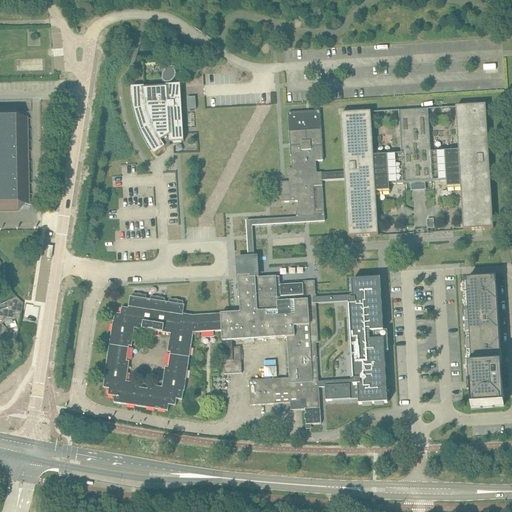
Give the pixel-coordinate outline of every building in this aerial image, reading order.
[(145,87),(132,88),(132,92),(132,96),(133,100),(133,105),(134,109),(135,113),(136,117),(137,121),(139,125),(140,129),(142,133),(144,137),(146,140),(148,144),(150,148),(152,151),(154,155),(165,147),(161,141),(163,140),(163,141),(163,142),(168,139),(168,138),(167,139),(167,137),(169,136),(170,142),(173,142),(173,144),(181,143),(181,141),(184,141),(183,133),(181,133),(181,129),(180,109),(182,109),(180,85),(167,86),(167,83),(168,83),(169,83),(170,83),(171,82),(172,81),(173,81),(174,80),(174,79),(175,78),(175,77),(176,76),(176,75),(176,74),(176,73),(176,72),(175,71),(175,70),(174,70),(175,69),(176,68),(175,68),(174,67),(173,67),(172,67),(171,67),(170,67),(169,67),(168,68),(167,68),(167,69),(166,70),(165,71),(164,71),(164,72),(163,73),(163,74),(163,75),(162,76),(162,77),(162,78),(163,83),(163,89),(145,90),(145,87)] [(195,97),(187,98),(188,109),(196,109),(195,97)] [(115,313),(114,322),(113,322),(104,379),(105,379),(103,388),(109,389),(108,395),(115,396),(114,403),(168,411),(169,405),(176,406),(176,405),(177,399),(182,400),(184,392),(193,333),(222,331),(222,342),(224,375),(242,373),(240,347),(233,348),(232,341),(287,337),(289,378),(249,381),(250,406),(292,403),(293,411),(302,410),(305,410),(305,415),(304,415),(305,420),(306,420),(306,430),(307,430),(307,425),(321,424),(321,419),(321,414),(320,414),(319,388),(318,382),(314,303),(313,298),(312,283),(303,284),(277,286),(276,277),(259,278),(255,278),(254,257),(252,226),(324,222),(324,213),(323,201),(322,186),(322,181),(345,180),(349,238),(379,236),(376,193),(390,192),(390,185),(446,181),(446,188),(461,187),(463,231),(494,229),(486,105),(456,107),(459,150),(431,152),(428,109),(398,111),(401,154),(374,155),(371,112),(341,114),(345,172),(322,174),(322,173),(317,173),(316,161),(323,161),(321,130),(320,111),(288,113),(289,131),(291,156),(292,167),(292,169),(288,169),(289,182),(281,183),(282,202),(298,201),(299,210),(296,210),(296,218),(247,221),(249,257),(249,268),(237,269),(238,277),(237,277),(238,297),(239,297),(240,313),(192,316),(183,314),(184,305),(183,305),(183,302),(176,300),(169,299),(169,303),(164,302),(165,299),(151,297),(150,300),(146,299),(146,296),(132,294),(132,297),(130,297),(128,309),(122,308),(121,314),(115,313)] [(0,205),(28,205),(26,118),(20,118),(0,118),(0,205)] [(496,279),(466,280),(467,285),(468,306),(468,314),(470,335),(470,342),(471,362),(472,366),(466,367),(466,368),(469,368),(469,375),(469,377),(470,389),(471,405),(480,404),(480,408),(495,407),(494,403),(504,403),(501,365),(497,365),(493,293),(492,285),(494,285),(496,285),(496,288),(497,288),(496,279)] [(314,298),(314,304),(349,302),(353,380),(319,383),(319,388),(325,387),(326,401),(359,399),(359,406),(388,404),(386,380),(385,352),(384,331),(382,303),(381,280),(352,281),(353,296),(314,298)] [(17,339),(23,304),(16,297),(0,304),(0,349),(5,346),(2,347),(1,343),(1,338),(3,333),(6,329),(1,324),(4,322),(8,320),(11,319),(15,319),(15,312),(19,312),(19,307),(22,307),(16,339),(17,339)] [(263,367),(263,377),(276,376),(276,366),(263,367)]
